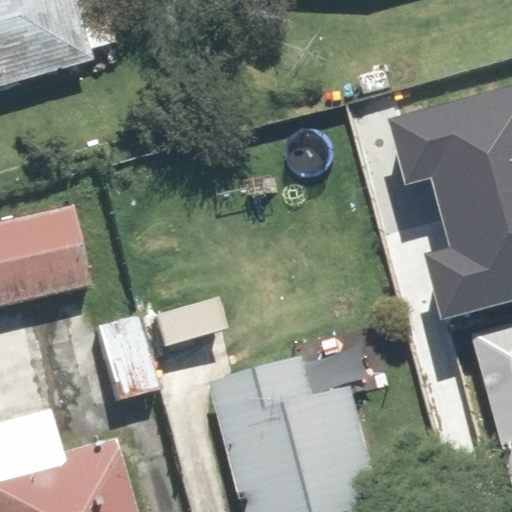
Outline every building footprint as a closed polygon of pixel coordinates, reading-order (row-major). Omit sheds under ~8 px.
[(0,0),(0,85),(94,59),(77,0),(0,0)] [(456,104),(376,125),(396,202),(476,181),(456,104)] [(0,304),(91,284),(73,206),(0,222),(0,304)] [(177,305),(98,327),(119,399),(198,377),(177,305)] [(511,325),(482,334),(511,438),(511,325)] [(219,382),(255,511),(348,511),(392,500),(360,385),(321,396),(310,357),(219,382)] [(0,511),(137,511),(117,437),(0,469),(0,511)]
